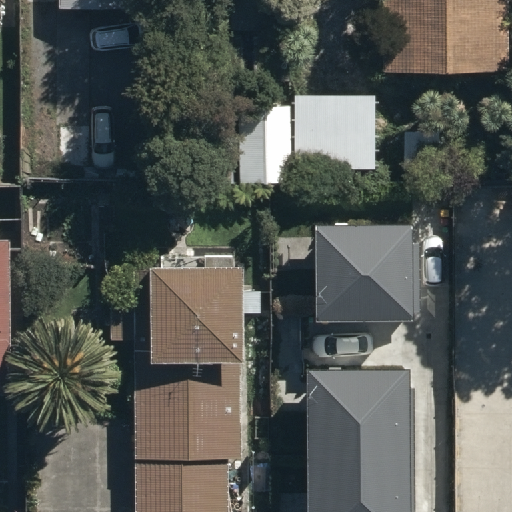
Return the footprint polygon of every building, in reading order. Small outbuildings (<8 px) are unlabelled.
[(149,0),(59,0),(59,18),(149,18),(149,0)] [(497,0),(376,0),(378,81),(499,79),(497,0)] [(301,181),(301,164),(376,164),(376,101),(301,101),(301,107),(241,107),(241,181),(301,181)] [(412,230),(321,231),(322,323),(412,323),(412,230)] [(240,249),(133,249),(133,279),(114,279),(114,347),(140,347),(139,511),(229,511),(230,471),(243,471),(243,318),(260,318),(260,296),(240,296),(240,249)] [(0,511),(0,412),(13,412),(10,257),(0,256),(0,511)] [(409,511),(407,369),(312,370),(313,511),(409,511)]
